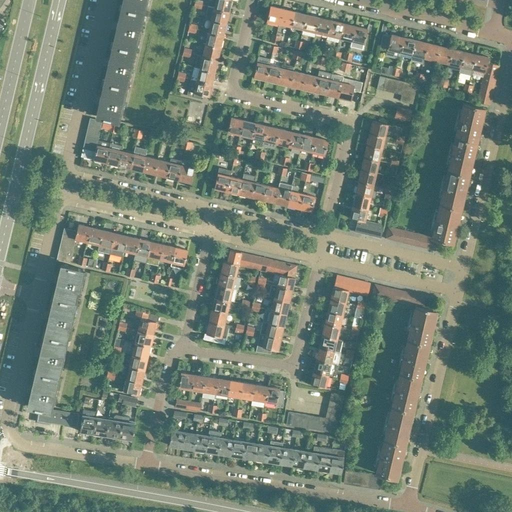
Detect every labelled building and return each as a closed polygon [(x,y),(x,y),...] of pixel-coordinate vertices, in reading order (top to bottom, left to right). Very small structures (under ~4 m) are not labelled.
[(144,11),(146,0),(122,0),(122,5),(144,11)] [(215,0),(213,7),(228,11),(230,0),(215,0)] [(136,48),(144,11),(122,5),(113,43),(136,48)] [(279,23),(282,8),(270,5),(266,20),(279,23)] [(228,11),(213,7),(208,6),(205,18),(211,20),(226,23),(228,11)] [(291,26),(294,11),(282,8),(279,23),(291,26)] [(303,29),(306,14),(294,11),(291,26),(303,29)] [(315,32),(319,17),(306,14),(303,29),(302,33),(314,37),(315,32)] [(327,35),(331,20),(319,17),(315,32),(327,35)] [(223,35),(226,23),(211,20),(208,32),(223,35)] [(339,38),(343,23),(331,20),(327,35),(327,39),(339,42),(339,38)] [(351,40),(355,26),(343,23),(339,38),(351,40)] [(363,49),(367,28),(355,26),(351,40),(350,46),(363,49)] [(220,47),(223,35),(208,32),(205,44),(220,47)] [(382,34),(380,44),(388,46),(386,54),(398,57),(399,55),(403,37),(391,34),(390,36),(382,34)] [(403,37),(399,55),(411,58),(415,40),(403,37)] [(424,57),(427,43),(415,40),(411,58),(410,60),(422,63),(424,57)] [(127,86),(136,48),(113,43),(104,80),(127,86)] [(436,60),(439,45),(427,43),(424,57),(436,60)] [(217,59),(220,47),(205,44),(202,56),(217,59)] [(448,63),(452,48),(439,45),(436,60),(448,63)] [(448,63),(447,67),(459,70),(464,51),(452,48),(448,63)] [(303,60),(305,53),(298,51),(296,58),(303,60)] [(471,73),(476,54),(464,51),(459,70),(459,72),(471,75),(471,73)] [(476,54),(472,69),(484,72),(485,72),(485,69),(497,72),(499,65),(487,62),(488,57),(476,54)] [(197,55),(194,66),(199,68),(214,72),(217,59),(202,56),(197,55)] [(265,80),(269,65),(256,62),(253,77),(265,80)] [(290,85),(293,70),(294,66),(282,63),(281,68),(277,82),(290,85)] [(277,82),(281,68),(269,65),(265,80),(277,82)] [(211,84),(214,72),(199,68),(194,66),(191,78),(190,78),(190,79),(211,84)] [(495,78),(497,72),(485,69),(485,72),(484,72),(483,75),(495,78)] [(302,88),(306,72),(293,70),(290,85),(302,88)] [(330,79),(331,73),(332,73),(319,70),(318,75),(314,91),(326,94),(330,79)] [(314,91),(318,75),(306,72),(302,88),(314,91)] [(330,79),(326,94),(338,97),(343,78),(343,76),(331,73),(330,79)] [(494,85),(495,78),(483,75),(481,82),(494,85)] [(383,90),(386,77),(380,76),(377,88),(383,90)] [(389,91),(392,79),(386,77),(383,90),(389,91)] [(343,78),(338,97),(351,100),(353,90),(360,92),(362,82),(343,78)] [(208,96),(211,84),(190,79),(189,85),(195,86),(193,97),(202,99),(203,95),(208,96)] [(395,93),(398,80),(392,79),(389,91),(395,93)] [(119,121),(127,86),(104,80),(96,115),(119,121)] [(401,94),(404,82),(398,80),(395,93),(401,94)] [(413,104),(416,87),(417,85),(404,82),(401,94),(400,101),(413,104)] [(492,91),(494,85),(481,82),(480,88),(492,91)] [(491,98),(492,91),(480,88),(478,95),(491,98)] [(489,104),(491,98),(478,95),(477,101),(489,104)] [(475,141),(479,128),(480,127),(479,127),(480,123),(481,123),(481,122),(480,122),(483,108),(462,103),(461,109),(459,109),(454,130),(456,130),(454,136),(475,141)] [(409,120),(411,110),(397,106),(395,116),(409,120)] [(239,134),(243,120),(230,117),(227,131),(239,134)] [(99,133),(102,121),(90,118),(88,130),(99,133)] [(251,137),(255,123),(243,120),(239,134),(251,137)] [(388,124),(372,120),(369,133),(385,136),(388,124)] [(264,140),(267,125),(255,123),(251,137),(252,137),(251,142),(263,145),(264,140)] [(276,143),(279,128),(267,125),(264,140),(276,143)] [(288,146),(291,131),(279,128),(276,143),(288,146)] [(99,136),(99,133),(88,130),(86,136),(98,139),(98,136),(99,136)] [(291,131),(288,146),(292,147),(290,152),(299,154),(300,149),(304,134),(291,131)] [(369,133),(367,145),(382,149),(386,149),(388,137),(385,136),(369,133)] [(312,152),(316,137),(304,134),(300,149),(312,152)] [(97,144),(98,139),(86,136),(85,141),(97,144)] [(472,155),(475,141),(454,136),(453,142),(452,142),(446,163),(448,163),(446,169),(468,174),(471,161),(472,161),(472,160),(471,160),(472,156),(473,157),(473,156),(472,155)] [(324,155),(328,140),(316,137),(312,152),(324,155)] [(95,151),(97,144),(85,141),(83,148),(95,151)] [(110,142),(109,147),(105,162),(117,165),(121,150),(122,145),(110,142)] [(83,148),(82,155),(93,158),(93,159),(105,162),(109,147),(97,144),(95,151),(83,148)] [(241,146),(237,145),(235,153),(248,156),(249,152),(240,150),(241,146)] [(379,161),(382,149),(367,145),(364,157),(379,161)] [(130,168),(133,153),(121,150),(117,165),(130,168)] [(142,171),(145,156),(133,153),(130,168),(142,171)] [(154,174),(157,158),(145,156),(142,171),(154,174)] [(376,173),(379,161),(364,157),(361,169),(376,173)] [(166,177),(170,161),(157,158),(154,174),(166,177)] [(170,161),(166,177),(178,180),(182,164),(183,161),(170,158),(170,161)] [(190,183),(195,161),(183,158),(183,161),(182,164),(178,180),(190,183)] [(230,175),(231,170),(219,167),(214,188),(226,191),(230,175)] [(383,174),(376,173),(361,169),(358,181),(377,185),(378,180),(380,179),(382,177),(383,174)] [(464,189),(468,174),(446,169),(445,175),(444,175),(439,196),(440,196),(438,202),(460,207),(463,194),(464,195),(464,193),(463,193),(464,190),(465,190),(465,189),(464,189)] [(254,181),(256,175),(244,173),(242,178),(238,194),(250,197),(254,181)] [(238,194),(242,178),(230,175),(226,191),(238,194)] [(262,200),(266,184),(254,181),(250,197),(262,200)] [(378,186),(377,185),(358,181),(355,193),(371,197),(375,198),(378,186)] [(291,190),(292,185),(280,182),(278,186),(275,202),(287,205),(290,190),(291,190)] [(275,202),(278,186),(266,184),(262,200),(275,202)] [(296,185),(292,185),(291,190),(290,190),(287,205),(299,208),(302,193),(297,191),(298,187),(296,185)] [(311,211),(315,196),(302,193),(299,208),(311,211)] [(368,209),(371,197),(355,193),(352,205),(368,209)] [(456,222),(460,207),(438,202),(437,208),(436,208),(431,229),(432,230),(431,235),(432,236),(431,237),(435,238),(442,239),(452,242),(455,228),(456,228),(456,227),(455,226),(456,223),(457,223),(457,222),(456,222)] [(365,220),(368,209),(352,205),(349,218),(357,219),(354,231),(361,233),(364,221),(365,221),(365,220)] [(367,234),(370,221),(365,220),(365,221),(364,221),(361,233),(367,234)] [(370,221),(367,234),(374,236),(377,223),(370,221)] [(377,223),(374,236),(381,237),(384,224),(377,223)] [(87,241),(90,227),(78,224),(76,231),(75,236),(74,238),(76,238),(75,239),(87,241)] [(392,240),(395,227),(388,225),(385,238),(392,240)] [(99,244),(102,229),(90,227),(87,241),(99,244)] [(398,242),(401,229),(395,227),(392,240),(398,242)] [(75,236),(76,231),(65,228),(63,233),(75,236)] [(109,253),(114,232),(102,229),(99,244),(98,250),(109,253)] [(405,243),(408,230),(401,229),(398,242),(405,243)] [(412,245),(415,232),(408,230),(405,243),(412,245)] [(123,250),(126,235),(114,232),(109,253),(122,256),(123,250)] [(419,246),(422,233),(415,232),(412,245),(419,246)] [(74,238),(75,236),(63,233),(62,240),(74,243),(75,239),(76,238),(74,238)] [(425,248),(428,235),(422,233),(419,246),(425,248)] [(135,253),(139,238),(126,235),(123,250),(135,253)] [(432,249),(435,238),(431,237),(432,236),(431,235),(428,235),(425,248),(432,249)] [(147,256),(151,241),(139,238),(135,253),(134,259),(146,262),(147,256)] [(439,251),(442,239),(435,238),(432,249),(439,251)] [(73,249),(74,243),(62,240),(60,246),(73,249)] [(147,256),(146,262),(158,265),(159,259),(163,244),(151,241),(147,256)] [(171,262),(175,247),(163,244),(159,259),(171,261),(171,262)] [(70,262),(73,249),(60,246),(57,259),(70,262)] [(183,269),(187,250),(175,247),(171,262),(171,261),(170,266),(183,269)] [(223,260),(220,273),(236,276),(239,265),(238,264),(240,252),(230,250),(227,261),(223,260)] [(251,267),(253,255),(240,252),(238,264),(239,265),(251,267)] [(260,270),(263,257),(253,255),(251,267),(260,270)] [(267,271),(270,259),(263,257),(260,270),(267,271)] [(273,273),(276,260),(270,259),(267,271),(273,273)] [(280,273),(282,262),(276,260),(273,273),(279,274),(280,273)] [(286,275),(289,263),(282,262),(280,273),(286,275)] [(294,277),(297,265),(289,263),(286,275),(280,273),(279,274),(277,285),(277,286),(292,289),(294,277)] [(80,281),(83,269),(61,264),(53,299),(74,304),(78,287),(80,287),(81,281),(80,281)] [(238,289),(241,277),(236,276),(220,273),(217,285),(233,288),(238,289)] [(333,286),(330,298),(346,302),(349,290),(348,290),(348,289),(341,288),(344,276),(336,275),(334,286),(333,286)] [(348,289),(350,278),(344,276),(341,288),(348,289)] [(354,292),(357,279),(350,278),(348,289),(348,290),(349,290),(354,292)] [(361,293),(363,281),(357,279),(354,292),(361,293)] [(367,295),(370,283),(363,281),(361,293),(367,295)] [(289,301),(292,289),(277,286),(277,285),(271,284),(268,296),(274,297),(274,298),(289,301)] [(378,297),(381,285),(374,284),(371,295),(378,297)] [(217,285),(215,297),(230,300),(233,301),(236,289),(217,285)] [(385,299),(388,287),(381,285),(378,297),(385,299)] [(392,300),(394,289),(388,287),(385,299),(392,300)] [(398,302),(401,290),(394,289),(392,300),(398,302)] [(405,303),(408,292),(401,290),(398,302),(405,303)] [(412,305),(414,293),(408,292),(405,303),(412,305)] [(418,306),(421,295),(414,293),(412,305),(414,305),(415,306),(415,305),(418,306)] [(425,308),(428,296),(421,295),(418,306),(425,308)] [(230,300),(215,297),(212,309),(227,313),(230,300)] [(286,314),(289,301),(274,298),(271,310),(286,314)] [(343,314),(346,302),(330,298),(328,311),(343,314)] [(71,318),(74,304),(53,299),(44,336),(65,341),(69,324),(71,324),(72,318),(71,318)] [(363,313),(365,306),(357,305),(356,312),(363,313)] [(433,325),(432,324),(435,310),(425,308),(418,306),(415,305),(415,306),(414,305),(413,311),(411,311),(407,332),(408,332),(406,338),(428,343),(431,330),(432,330),(432,329),(431,329),(432,326),(433,326),(433,325)] [(225,325),(227,313),(212,309),(209,321),(225,325)] [(283,326),(286,314),(271,310),(265,309),(263,321),(283,326)] [(147,319),(148,313),(136,310),(135,316),(134,316),(140,318),(140,317),(147,319)] [(340,326),(343,314),(328,311),(325,323),(340,326)] [(153,334),(156,321),(147,319),(140,317),(137,330),(153,334)] [(222,337),(225,325),(209,321),(206,333),(214,335),(213,341),(225,344),(226,338),(222,337)] [(280,338),(283,326),(263,321),(260,332),(266,333),(266,334),(280,338)] [(337,338),(340,326),(325,323),(322,335),(337,338)] [(18,339),(19,330),(10,328),(9,338),(18,339)] [(150,346),(153,334),(137,330),(135,342),(150,346)] [(277,350),(280,338),(266,334),(266,333),(260,332),(256,350),(271,352),(272,349),(277,350)] [(343,340),(337,338),(322,335),(319,347),(334,351),(340,352),(343,340)] [(62,355),(65,341),(44,336),(35,374),(56,379),(60,361),(62,362),(64,355),(62,355)] [(424,358),(428,343),(406,338),(405,345),(404,344),(399,365),(400,366),(398,372),(420,377),(423,363),(424,364),(424,363),(423,362),(424,359),(425,359),(425,358),(424,358)] [(147,358),(150,346),(135,342),(132,354),(147,358)] [(332,363),(334,351),(319,347),(316,359),(332,363)] [(144,370),(147,358),(132,354),(129,366),(144,370)] [(339,364),(332,363),(316,359),(313,371),(329,375),(336,377),(339,364)] [(141,382),(144,370),(129,366),(126,378),(141,382)] [(326,387),(329,375),(313,371),(311,383),(326,387)] [(190,389),(193,374),(180,372),(178,387),(190,389)] [(416,391),(420,377),(398,372),(397,378),(396,378),(391,399),(392,399),(391,405),(412,410),(415,397),(416,397),(416,396),(415,396),(416,392),(417,392),(417,391),(416,391)] [(53,392),(56,379),(35,374),(28,406),(40,408),(49,410),(49,409),(52,409),(52,408),(56,393),(53,392)] [(203,391),(205,376),(193,374),(190,389),(203,391)] [(203,391),(202,397),(214,399),(215,393),(217,378),(205,376),(203,391)] [(138,394),(141,382),(126,378),(123,390),(138,394)] [(227,395),(230,380),(217,378),(215,393),(227,395)] [(239,397),(242,382),(230,380),(227,395),(239,397)] [(252,399),(254,384),(242,382),(239,397),(252,399)] [(264,401),(267,386),(254,384),(252,399),(264,401)] [(279,388),(267,386),(264,401),(277,403),(279,388)] [(342,402),(344,396),(331,393),(330,399),(342,402)] [(136,406),(137,398),(124,395),(123,401),(122,403),(136,406)] [(187,408),(188,401),(176,398),(174,406),(187,408)] [(341,408),(342,402),(330,399),(328,405),(341,408)] [(199,410),(201,403),(188,401),(187,408),(199,410)] [(339,414),(341,408),(328,405),(327,411),(339,414)] [(408,429),(408,425),(409,426),(410,425),(409,424),(412,410),(391,405),(390,411),(388,411),(383,432),(384,432),(383,438),(404,443),(407,430),(408,430),(408,429)] [(50,421),(52,409),(49,409),(49,410),(40,408),(38,419),(50,421)] [(56,422),(59,409),(52,408),(52,409),(50,421),(56,422)] [(63,423),(65,410),(59,409),(56,422),(63,423)] [(69,424),(71,411),(65,410),(63,423),(69,424)] [(185,419),(186,412),(174,410),(172,417),(185,419)] [(76,425),(78,412),(71,411),(69,424),(76,425)] [(292,425),(294,412),(288,411),(286,424),(292,425)] [(338,420),(339,414),(327,411),(325,417),(338,420)] [(92,433),(95,416),(88,414),(88,413),(82,412),(79,431),(86,432),(86,433),(91,434),(91,432),(92,433)] [(298,426),(300,413),(294,412),(292,425),(298,426)] [(305,427),(307,414),(300,413),(298,426),(305,427)] [(311,428),(313,415),(307,414),(305,427),(311,428)] [(108,418),(106,435),(112,436),(112,437),(117,438),(117,437),(119,437),(122,420),(121,420),(122,416),(116,415),(115,415),(114,417),(114,418),(108,418)] [(132,439),(135,421),(130,420),(130,416),(122,415),(122,416),(121,420),(122,420),(119,437),(120,437),(120,438),(125,439),(125,438),(132,439)] [(317,429),(319,416),(313,415),(311,428),(317,429)] [(106,435),(108,418),(95,416),(92,433),(94,433),(94,434),(99,435),(99,434),(106,435)] [(335,432),(338,420),(325,417),(319,416),(317,429),(335,432)] [(181,447),(183,431),(171,429),(168,445),(181,447)] [(209,430),(208,435),(205,451),(218,453),(220,437),(221,431),(209,430)] [(193,449),(196,433),(183,431),(181,447),(193,449)] [(205,451),(208,435),(196,433),(193,449),(205,451)] [(230,455),(232,439),(220,437),(218,453),(230,455)] [(400,462),(401,459),(402,458),(401,458),(404,443),(383,438),(382,444),(380,444),(375,465),(377,466),(376,473),(396,478),(399,463),(400,464),(401,462),(400,462)] [(242,457),(245,441),(232,439),(230,455),(242,457)] [(269,445),(267,460),(279,462),(282,446),(282,442),(270,440),(269,445)] [(255,458),(257,443),(245,441),(242,457),(255,458)] [(267,460),(269,445),(257,443),(255,458),(267,460)] [(292,464),(294,448),(282,446),(279,462),(292,464)] [(316,468),(319,447),(314,446),(313,452),(306,450),(304,466),(316,468)] [(328,470),(332,449),(319,447),(316,468),(328,470)] [(304,466),(306,450),(294,448),(292,464),(304,466)] [(341,472),(344,450),(332,449),(328,470),(341,472)] [(349,483),(351,470),(345,470),(343,482),(349,483)] [(381,475),(375,474),(373,487),(379,488),(381,475)]
